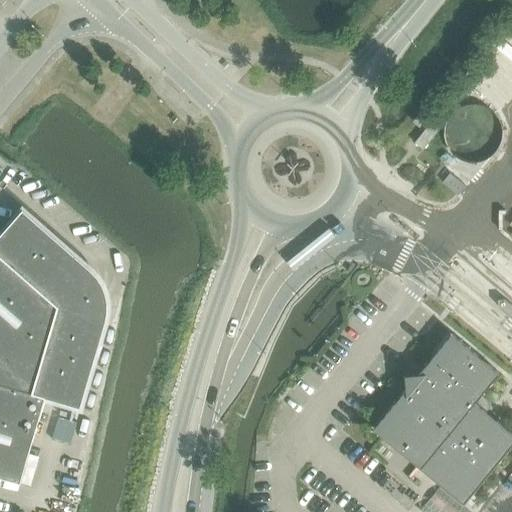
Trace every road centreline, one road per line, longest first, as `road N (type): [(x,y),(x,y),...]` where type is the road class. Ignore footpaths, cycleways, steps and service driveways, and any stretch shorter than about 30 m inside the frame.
road 1 (secondary): [(249,207),(156,511)]
road 2 (secondary): [(191,511),(208,406),(278,224)]
road 3 (unclassified): [(108,0),(124,27),(243,136)]
road 4 (unclassified): [(265,116),(128,0)]
road 5 (secondary): [(340,134),(437,0)]
road 6 (secondary): [(417,0),(308,111)]
road 7 (secondary): [(278,224),(310,223),(343,196),(350,163),(340,134)]
road 8 (unclassified): [(0,105),(88,0)]
